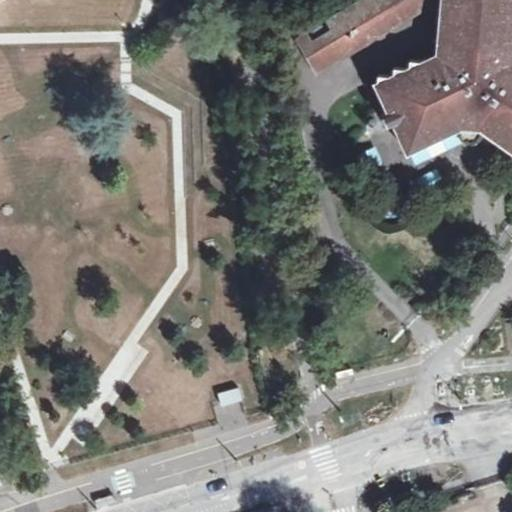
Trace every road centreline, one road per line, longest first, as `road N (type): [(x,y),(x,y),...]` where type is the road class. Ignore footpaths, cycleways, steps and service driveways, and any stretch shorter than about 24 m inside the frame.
road 1 (residential): [(511,262),(440,369)]
road 2 (tertiary): [(184,511),(304,474)]
